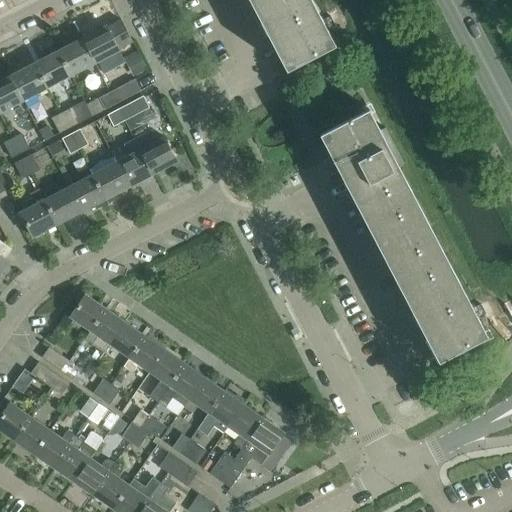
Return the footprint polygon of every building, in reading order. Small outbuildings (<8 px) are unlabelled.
[(252,0),(289,70),(330,48),(304,0),(252,0)] [(104,27),(82,39),(95,64),(119,51),(106,26),(104,26),(104,27)] [(82,39),(58,51),(71,76),(95,64),(82,39)] [(71,76),(58,51),(34,64),(47,88),(71,76)] [(113,79),(124,73),(118,61),(107,67),(113,79)] [(47,88),(34,64),(10,76),(23,101),(47,88)] [(10,76),(0,81),(0,112),(23,101),(10,76)] [(110,93),(116,104),(140,91),(134,80),(110,93)] [(158,88),(118,109),(125,121),(164,100),(158,88)] [(116,104),(110,93),(86,105),(92,117),(116,104)] [(60,113),(68,129),(77,124),(69,109),(60,113)] [(125,121),(118,109),(107,115),(113,127),(125,121)] [(364,112),(336,127),(323,134),(441,360),(482,339),(394,170),(404,165),(385,128),(375,134),(364,112)] [(68,129),(60,113),(51,118),(59,134),(68,129)] [(71,134),(79,150),(88,145),(79,129),(71,134)] [(147,132),(134,139),(153,175),(175,163),(177,162),(164,137),(152,143),(147,132)] [(12,138),(20,154),(29,149),(21,134),(12,138)] [(79,150),(71,134),(62,139),(70,154),(79,150)] [(20,154),(12,138),(3,143),(11,159),(20,154)] [(123,145),(129,156),(116,162),(129,187),(153,175),(134,139),(123,145)] [(32,154),(23,159),(31,175),(40,170),(32,154)] [(129,187),(116,162),(113,157),(100,161),(89,169),(92,175),(108,204),(118,198),(116,194),(129,187)] [(31,175),(23,159),(14,164),(22,179),(31,175)] [(108,204),(92,175),(68,187),(82,212),(94,205),(96,210),(108,204)] [(82,212),(68,187),(44,200),(57,225),(82,212)] [(26,195),(32,206),(20,212),(33,238),(35,237),(35,236),(57,225),(44,200),(39,189),(26,195)] [(0,256),(0,274),(7,264),(8,264),(9,263),(0,256)] [(90,332),(105,309),(86,296),(87,296),(85,295),(70,318),(90,332)] [(105,309),(90,332),(97,337),(109,345),(125,323),(105,309)] [(125,323),(109,345),(129,359),(145,337),(125,323)] [(97,337),(90,332),(84,340),(92,345),(97,337)] [(145,337),(129,359),(123,367),(130,371),(134,370),(137,365),(149,373),(164,350),(145,337)] [(62,372),(69,361),(49,347),(41,358),(62,372)] [(184,364),(164,350),(149,373),(160,381),(149,397),(157,403),(184,364)] [(69,361),(62,372),(72,379),(80,368),(69,361)] [(51,387),(59,376),(38,362),(30,373),(51,387)] [(204,378),(184,364),(157,403),(165,408),(172,399),(184,407),(188,400),(204,378)] [(69,384),(59,376),(51,387),(62,395),(69,384)] [(204,378),(188,400),(208,414),(224,391),(204,378)] [(101,399),(111,385),(103,379),(93,394),(101,399)] [(119,391),(111,385),(101,399),(109,405),(119,391)] [(224,391),(208,414),(197,430),(205,436),(212,426),(223,434),(228,428),(244,405),(243,405),(244,400),(237,395),(233,398),(224,391)] [(88,419),(98,404),(89,398),(78,412),(88,419)] [(30,417),(10,403),(0,417),(0,431),(13,441),(30,417)] [(107,410),(98,404),(88,419),(97,425),(107,410)] [(242,450),(234,460),(224,452),(209,474),(220,482),(264,419),(244,405),(228,428),(239,435),(233,444),(242,450)] [(141,409),(131,423),(139,429),(149,415),(141,409)] [(149,415),(139,429),(147,435),(149,433),(157,439),(165,427),(149,415)] [(50,430),(30,417),(13,441),(33,454),(50,430)] [(264,419),(220,482),(229,488),(250,458),(261,465),(283,432),(264,419)] [(139,429),(131,423),(121,437),(129,443),(139,429)] [(147,435),(139,429),(129,443),(137,449),(147,435)] [(50,430),(33,454),(52,468),(75,436),(67,431),(61,439),(50,430)] [(180,454),(190,440),(181,434),(172,448),(180,454)] [(75,436),(52,468),(72,482),(89,458),(95,450),(75,436)] [(206,451),(190,440),(180,454),(196,465),(206,451)] [(167,473),(177,459),(168,453),(158,467),(167,473)] [(89,458),(72,482),(92,496),(115,464),(109,459),(104,460),(101,466),(89,458)] [(200,467),(206,471),(212,462),(206,458),(200,467)] [(197,472),(177,459),(167,473),(187,487),(197,472)] [(123,469),(115,464),(92,496),(112,509),(134,479),(133,478),(128,485),(117,477),(123,469)] [(134,479),(112,509),(115,511),(139,511),(149,499),(148,499),(159,482),(151,477),(145,486),(134,479)] [(194,511),(209,511),(212,509),(198,494),(187,504),(194,511)] [(167,511),(149,499),(139,511),(167,511)]
